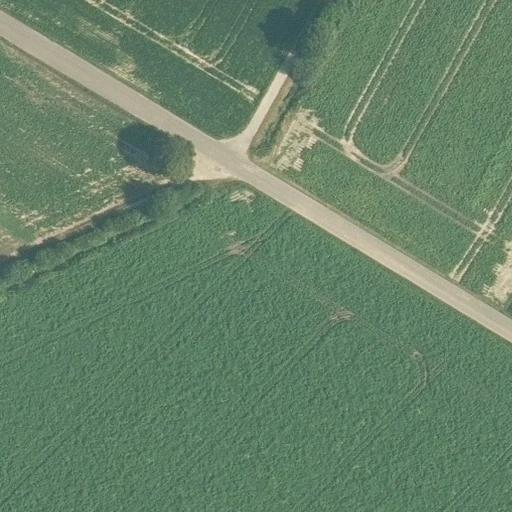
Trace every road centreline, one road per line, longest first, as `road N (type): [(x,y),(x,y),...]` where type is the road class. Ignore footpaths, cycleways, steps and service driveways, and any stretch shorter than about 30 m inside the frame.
road 1 (unclassified): [(511,341),(0,27)]
road 2 (track): [(326,0),(251,134),(221,159),(0,271)]
